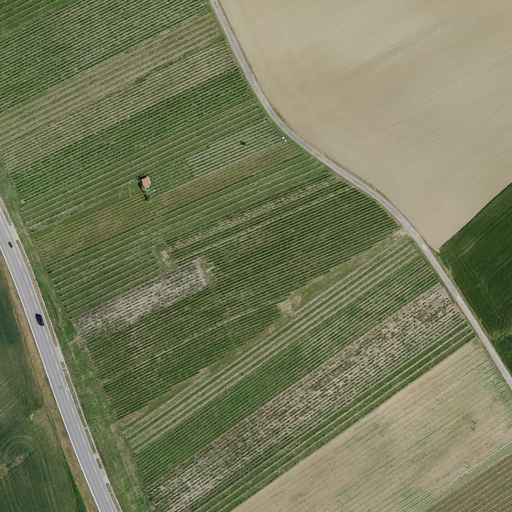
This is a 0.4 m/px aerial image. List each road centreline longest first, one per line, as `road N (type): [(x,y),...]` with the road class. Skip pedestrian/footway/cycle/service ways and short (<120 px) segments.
road 1 (track): [(511,384),(403,222),(275,118),(213,0)]
road 2 (tertiary): [(110,511),(0,222)]
